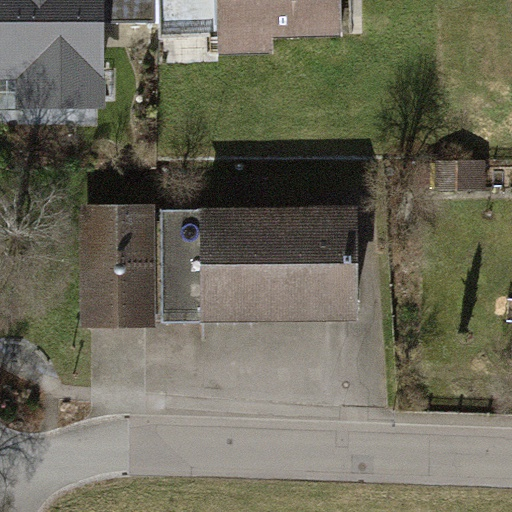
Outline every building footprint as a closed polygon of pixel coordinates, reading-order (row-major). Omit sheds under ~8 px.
[(106,0),(0,0),(0,74),(24,74),(24,107),(107,106),(106,0)] [(113,0),(113,16),(158,17),(158,0),(113,0)] [(345,0),(226,0),(228,42),(347,38),(345,0)] [(494,166),(434,168),(435,200),(495,198),(494,166)] [(160,208),(79,209),(81,330),(161,329),(160,208)] [(350,212),(196,216),(199,326),(353,322),(350,212)]
